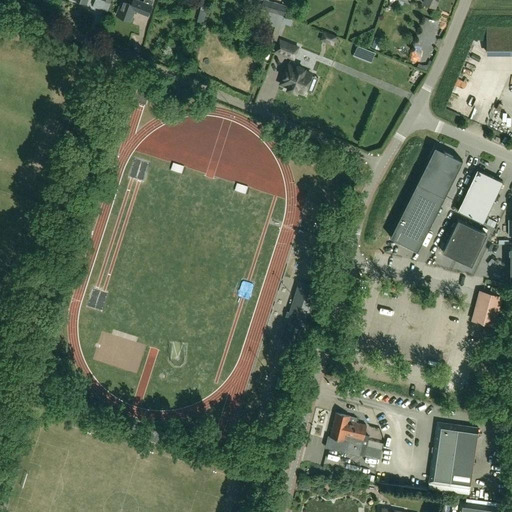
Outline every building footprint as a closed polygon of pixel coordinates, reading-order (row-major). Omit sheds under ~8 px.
[(151,6),(153,1),(149,0),(144,0),(143,3),(135,0),(122,0),(116,15),(130,21),(134,10),(148,16),(151,6)] [(252,7),(252,6),(251,6),(252,0),(244,0),(243,4),(244,4),(242,10),(250,12),(252,7)] [(263,0),(261,9),(284,16),(286,6),(264,0),(263,0)] [(198,16),(205,18),(209,3),(202,1),(198,16)] [(284,16),(261,9),(257,22),(274,26),(280,28),(284,16)] [(486,52),(511,52),(511,27),(486,27),(486,52)] [(338,35),(323,29),(319,39),(334,44),(338,35)] [(382,40),(375,38),(372,47),(378,50),(382,40)] [(298,47),(278,40),(274,51),(294,58),(298,47)] [(375,50),(356,43),(353,53),(371,61),(375,50)] [(295,68),(288,65),(280,83),(288,86),(288,88),(295,91),(296,89),(304,92),(311,74),(303,71),(304,69),(296,66),(295,68)] [(496,111),(494,105),(493,106),(491,101),(480,105),(484,116),(496,111)] [(418,249),(462,160),(434,146),(390,236),(418,249)] [(152,177),(155,160),(142,157),(139,174),(152,177)] [(180,161),(179,169),(190,170),(191,163),(180,161)] [(477,169),(457,210),(483,222),(502,181),(477,169)] [(244,181),(242,188),(254,191),(256,184),(244,181)] [(471,265),(486,233),(457,219),(442,251),(471,265)] [(321,232),(309,267),(321,271),(333,235),(321,232)] [(257,295),(262,278),(251,275),(246,292),(257,295)] [(300,345),(318,288),(299,282),(280,339),(300,345)] [(502,295),(479,289),(472,318),(495,324),(502,295)] [(365,456),(369,436),(364,435),(366,425),(355,422),(356,418),(336,413),(327,448),(359,455),(365,456)] [(429,482),(450,485),(469,488),(477,427),(458,425),(442,423),(437,427),(429,482)] [(136,436),(171,446),(174,436),(139,425),(136,436)] [(202,451),(214,454),(216,449),(204,446),(202,451)] [(459,502),(457,511),(498,511),(499,507),(459,502)]
